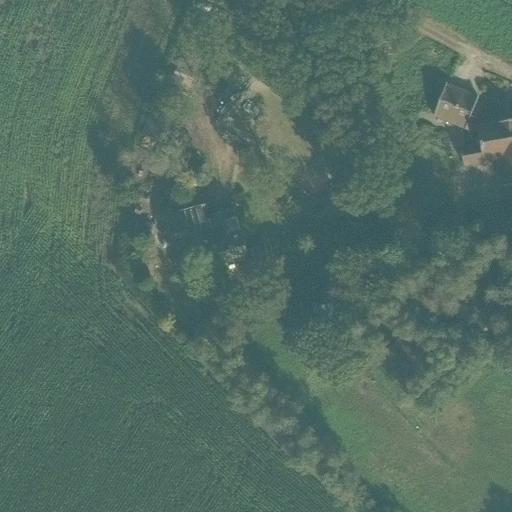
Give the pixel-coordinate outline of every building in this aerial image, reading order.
[(158,86),(150,106),(168,113),(169,109),(174,110),(183,81),(172,76),(167,89),(158,86)] [(511,122),(477,128),(468,124),(478,99),(446,86),(434,119),(479,136),(481,147),(462,151),(465,168),(499,162),(503,188),(511,186),(511,122)] [(142,132),(163,141),(172,120),(152,111),(142,132)] [(236,161),(267,154),(264,139),(233,145),(236,161)] [(220,265),(247,257),(244,247),(246,246),(235,211),(207,219),(206,214),(207,213),(202,197),(175,205),(183,232),(193,229),(195,235),(207,232),(215,256),(217,256),(220,265)] [(254,267),(265,264),(260,248),(249,252),(254,267)] [(456,317),(466,325),(481,305),(470,297),(456,317)] [(474,329),(486,337),(501,317),(489,309),(474,329)] [(434,355),(408,330),(377,362),(403,387),(434,355)] [(269,436),(289,455),(308,435),(294,422),(287,430),(281,424),(269,436)]
